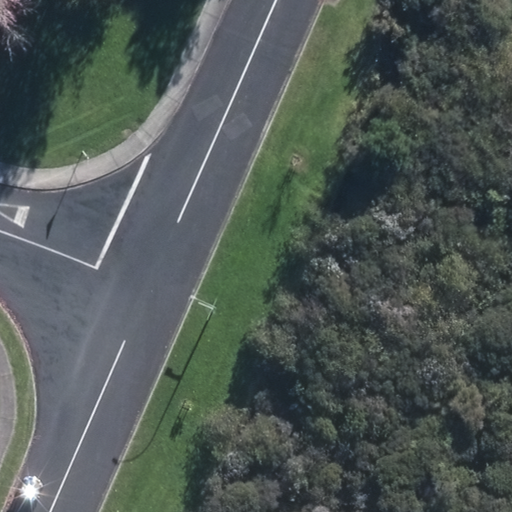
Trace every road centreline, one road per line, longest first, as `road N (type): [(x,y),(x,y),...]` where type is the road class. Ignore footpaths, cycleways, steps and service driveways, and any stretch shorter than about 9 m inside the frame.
road 1 (residential): [(146,293),(280,0)]
road 2 (residential): [(49,511),(146,293)]
road 3 (residential): [(0,233),(146,293)]
